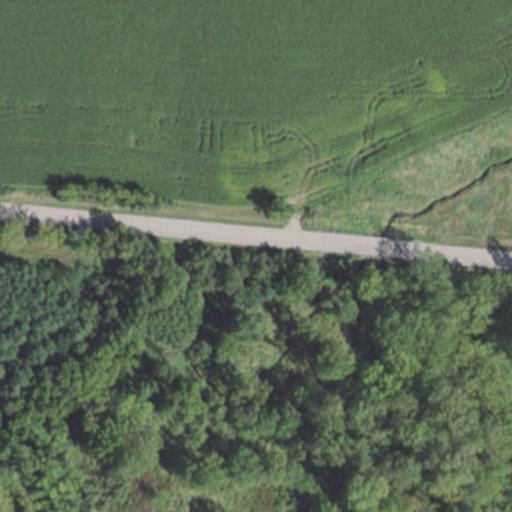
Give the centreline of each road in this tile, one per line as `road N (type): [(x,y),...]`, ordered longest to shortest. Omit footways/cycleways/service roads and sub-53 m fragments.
road 1 (tertiary): [(0,212),(364,248)]
road 2 (tertiary): [(381,250),(511,262)]
